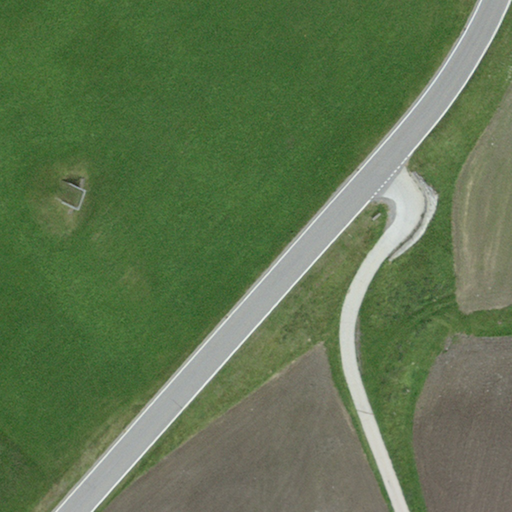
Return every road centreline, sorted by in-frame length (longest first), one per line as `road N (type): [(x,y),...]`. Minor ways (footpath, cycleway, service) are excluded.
road 1 (tertiary): [(379,169),(149,411),(65,511)]
road 2 (unclassified): [(379,169),(410,206),(351,302),(346,335),(350,374),(399,511)]
road 3 (tertiary): [(494,0),(458,73),(379,169)]
